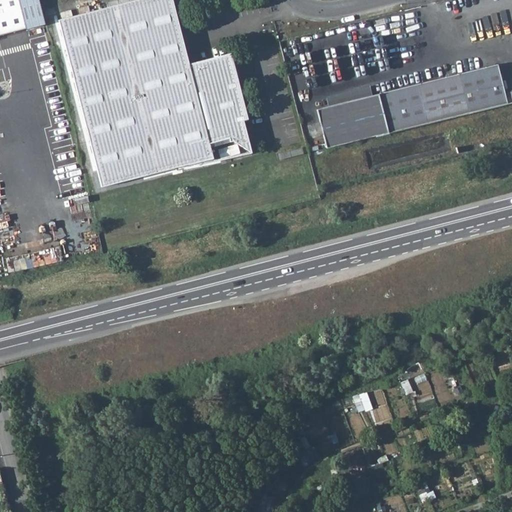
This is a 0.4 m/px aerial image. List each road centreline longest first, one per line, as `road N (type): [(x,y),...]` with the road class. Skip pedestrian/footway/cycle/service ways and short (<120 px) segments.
road 1 (primary): [(511,202),(0,335)]
road 2 (primary): [(0,352),(511,220)]
road 3 (unknown): [(24,105),(53,225)]
